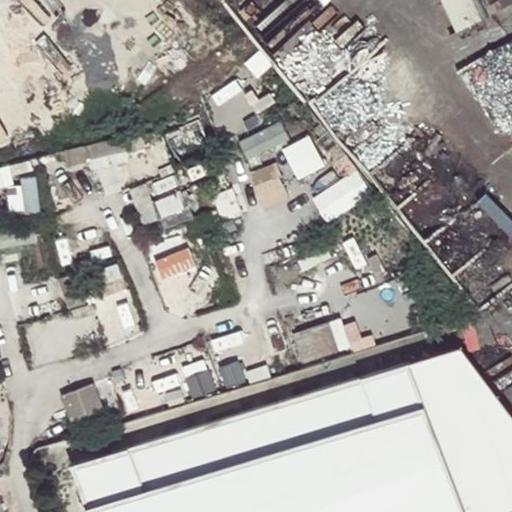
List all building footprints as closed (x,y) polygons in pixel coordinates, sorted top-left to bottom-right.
[(471,0),(435,0),(447,26),(478,13),(471,0)] [(283,145),(298,174),(324,161),(309,132),(283,145)] [(302,360),(349,344),(340,315),(292,331),(302,360)] [(131,444),(71,465),(87,511),(511,511),(511,420),(462,352),(131,444)] [(62,400),(76,436),(109,424),(94,387),(62,400)]
